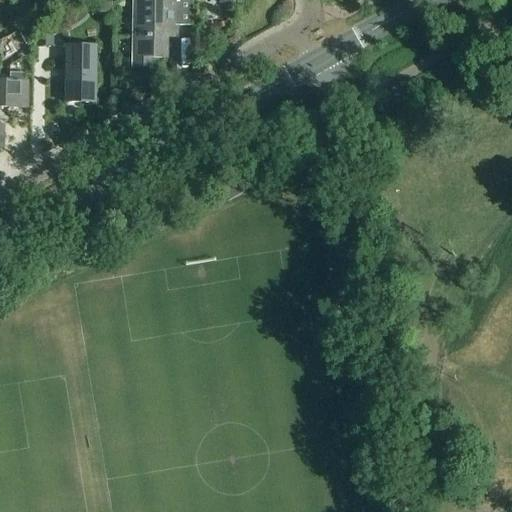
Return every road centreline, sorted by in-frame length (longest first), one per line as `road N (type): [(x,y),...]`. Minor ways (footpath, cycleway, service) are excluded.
road 1 (unclassified): [(403,511),(334,104),(315,62)]
road 2 (tertiary): [(315,62),(0,242)]
road 3 (residential): [(0,194),(307,22)]
road 4 (tertiary): [(425,0),(315,62)]
